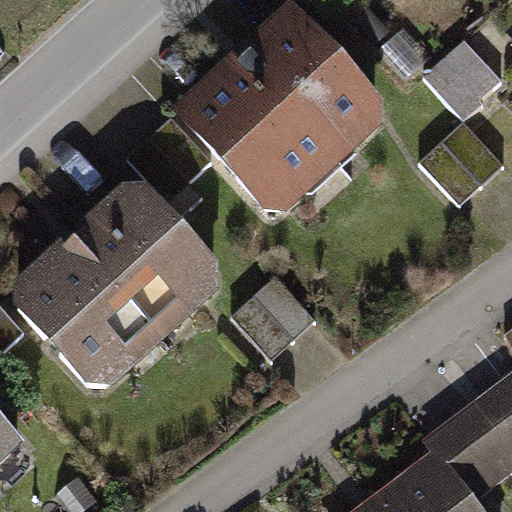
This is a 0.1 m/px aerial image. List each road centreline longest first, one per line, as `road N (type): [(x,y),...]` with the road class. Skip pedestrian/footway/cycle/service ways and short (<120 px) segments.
road 1 (residential): [(192,511),(511,264)]
road 2 (residential): [(0,129),(140,0)]
